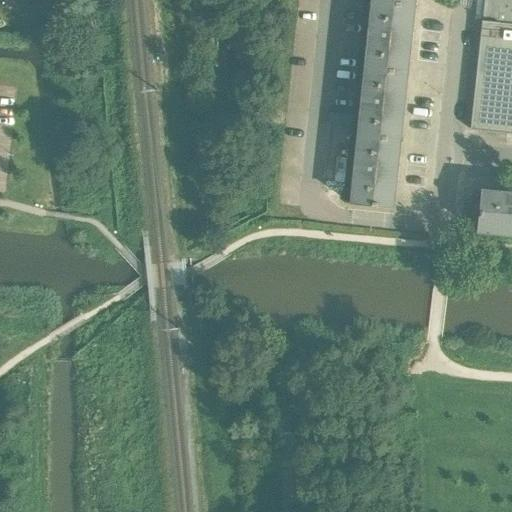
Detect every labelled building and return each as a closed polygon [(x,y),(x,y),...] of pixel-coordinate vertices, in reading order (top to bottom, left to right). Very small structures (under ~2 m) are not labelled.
[(481,21),(469,129),(511,133),(511,0),(483,0),(481,20),(481,21)] [(370,1),(363,69),(404,73),(411,5),(370,1)] [(224,52),(204,54),(208,92),(228,90),(224,52)] [(360,95),(356,136),(397,140),(404,73),(363,69),(360,95)] [(397,140),(356,136),(350,203),(390,208),(397,140)] [(476,232),(511,235),(511,190),(509,191),(509,194),(481,191),(476,232)] [(464,218),(476,219),(478,203),(466,202),(464,218)]
